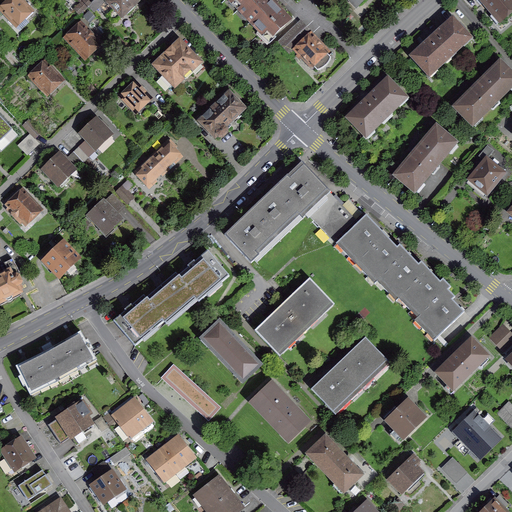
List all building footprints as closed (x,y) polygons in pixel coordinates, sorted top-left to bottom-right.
[(18,0),(11,0),(0,11),(0,14),(18,32),(34,16),(18,0)] [(124,21),(142,3),(139,0),(109,0),(106,3),(124,21)] [(273,0),(226,0),(267,44),(293,21),(273,0)] [(511,0),(477,0),(501,27),(511,17),(511,0)] [(456,19),(411,59),(430,80),(475,39),(456,19)] [(81,24),(64,41),(86,63),(103,47),(81,24)] [(312,34),(294,51),(313,72),(331,55),(312,34)] [(181,40),(152,67),(175,92),(205,65),(181,40)] [(511,71),(502,61),(455,108),(475,129),(511,92),(511,71)] [(44,63),(29,79),(49,100),(65,85),(44,63)] [(390,79),(347,121),(367,142),(411,100),(390,79)] [(135,84),(120,99),(138,117),(153,102),(135,84)] [(199,124),(218,144),(250,113),(230,94),(199,124)] [(0,117),(0,143),(13,131),(0,117)] [(99,118),(80,135),(96,152),(115,136),(99,118)] [(43,140),(27,122),(23,125),(31,133),(19,145),(28,154),(43,140)] [(437,125),(394,178),(417,196),(460,143),(437,125)] [(172,144),(154,160),(168,175),(185,159),(172,144)] [(61,155),(43,172),(59,190),(78,172),(61,155)] [(488,158),(468,181),(489,199),(509,176),(488,158)] [(154,160),(136,176),(150,191),(168,175),(154,160)] [(302,163),(274,189),(297,213),(298,212),(301,215),(305,211),(336,244),(356,225),(340,209),(325,192),(327,190),(302,163)] [(275,235),(297,213),(274,189),(251,210),(275,235)] [(23,190),(5,206),(25,230),(43,214),(23,190)] [(106,201),(88,216),(106,238),(124,223),(106,201)] [(256,252),(275,235),(251,210),(225,235),(251,262),(259,255),(256,252)] [(355,263),(384,236),(367,218),(356,225),(336,244),(355,263)] [(379,279),(407,254),(400,246),(396,249),(384,236),(355,263),(374,284),(379,279)] [(65,242),(42,263),(60,282),(82,261),(65,242)] [(207,251),(178,277),(196,298),(199,301),(228,275),(207,251)] [(402,298),(430,272),(424,265),(420,268),(407,254),(379,279),(398,301),(402,298)] [(15,272),(0,278),(0,306),(25,295),(15,272)] [(420,317),(448,290),(430,272),(402,298),(420,317)] [(175,274),(146,299),(164,320),(167,323),(196,298),(178,277),(175,274)] [(312,282),(285,308),(309,332),(336,307),(312,282)] [(448,290),(420,317),(414,322),(435,343),(464,315),(452,302),(456,299),(448,290)] [(135,345),(164,320),(146,299),(143,296),(114,321),(135,345)] [(285,308),(258,333),(282,358),(309,332),(285,308)] [(220,323),(203,339),(243,381),(260,365),(220,323)] [(511,336),(502,326),(490,338),(503,351),(511,342),(511,336)] [(82,336),(17,368),(31,396),(96,363),(82,336)] [(471,339),(437,373),(453,389),(487,356),(471,339)] [(367,341),(340,366),(363,390),(390,365),(367,341)] [(171,364),(160,376),(206,417),(217,405),(171,364)] [(340,366),(314,391),(336,415),(363,390),(340,366)] [(274,383),(250,406),(289,446),(312,424),(274,383)] [(136,399),(124,408),(142,433),(154,424),(136,399)] [(410,400),(387,422),(405,442),(429,420),(410,400)] [(83,405),(56,421),(71,445),(98,429),(83,405)] [(130,441),(142,433),(124,408),(112,416),(130,441)] [(474,410),(451,432),(459,440),(454,445),(464,456),(470,451),(477,459),(500,436),(474,410)] [(511,416),(506,411),(501,417),(511,428),(511,426),(511,416)] [(179,437),(168,445),(187,470),(198,462),(179,437)] [(327,437),(307,456),(345,496),(366,476),(327,437)] [(22,438),(1,452),(16,474),(37,461),(22,438)] [(168,445),(157,453),(177,479),(187,470),(168,445)] [(157,453),(146,462),(166,487),(177,479),(157,453)] [(442,467),(456,482),(468,471),(454,456),(442,467)] [(415,457),(389,480),(402,495),(428,472),(415,457)] [(44,471),(19,487),(30,506),(55,490),(44,471)] [(114,471),(91,487),(105,508),(128,492),(114,471)] [(221,476),(194,497),(206,511),(242,511),(246,509),(221,476)] [(482,511),(505,511),(503,509),(508,504),(499,495),(489,506),(487,504),(481,510),(482,511)] [(69,511),(61,499),(42,511),(69,511)] [(379,511),(368,500),(356,511),(379,511)]
